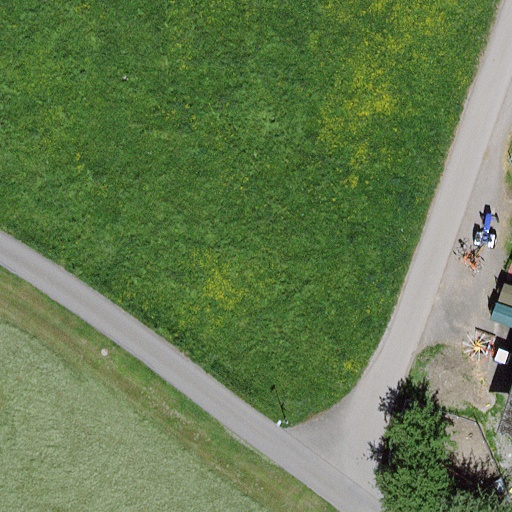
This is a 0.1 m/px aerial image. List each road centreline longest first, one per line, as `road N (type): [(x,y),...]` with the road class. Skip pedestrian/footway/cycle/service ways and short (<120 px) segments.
road 1 (residential): [(383,511),(92,291),(0,235)]
road 2 (track): [(511,61),(361,494)]
